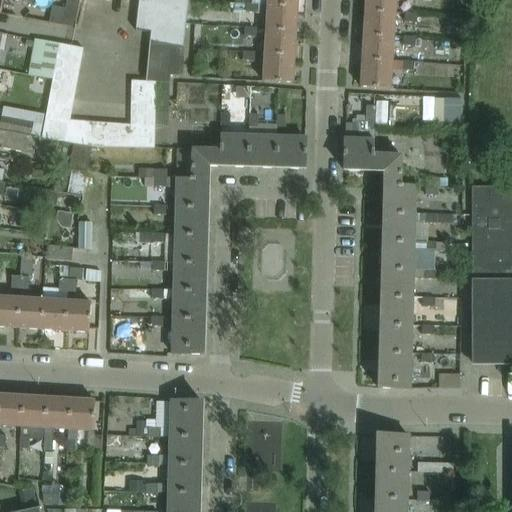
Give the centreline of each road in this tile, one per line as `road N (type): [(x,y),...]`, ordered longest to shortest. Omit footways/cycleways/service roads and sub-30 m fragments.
road 1 (residential): [(219,380),(225,210),(252,187),(335,188)]
road 2 (residential): [(219,380),(0,368)]
road 3 (residential): [(318,400),(335,188)]
road 4 (residential): [(511,411),(355,409),(318,400)]
road 5 (residential): [(335,188),(344,0)]
road 6 (residential): [(216,511),(219,380)]
